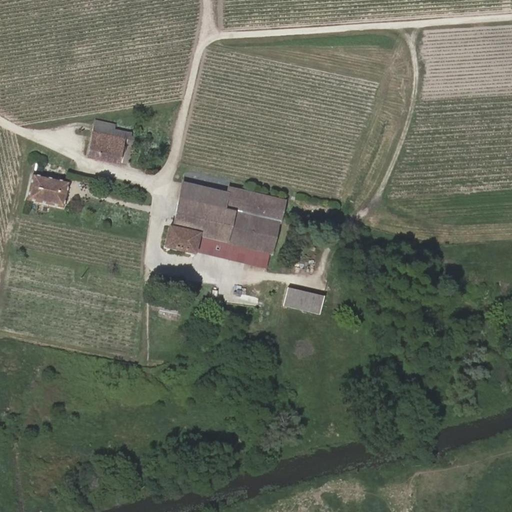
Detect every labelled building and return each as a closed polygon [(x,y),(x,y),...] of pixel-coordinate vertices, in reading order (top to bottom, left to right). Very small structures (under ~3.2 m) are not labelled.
[(129,132),(96,125),(89,154),(115,160),(121,137),(127,138),(129,132)] [(65,184),(35,178),(30,197),(60,204),(65,184)] [(223,211),(227,194),(182,184),(180,190),(189,192),(187,202),(223,211)] [(275,224),(280,201),(228,189),(227,194),(223,211),(275,224)] [(189,192),(180,190),(171,228),(168,228),(164,246),(194,253),(194,251),(264,266),(267,253),(269,254),(275,224),(223,211),(187,202),(189,192)] [(319,315),(323,297),(287,288),(282,308),(319,315)]
